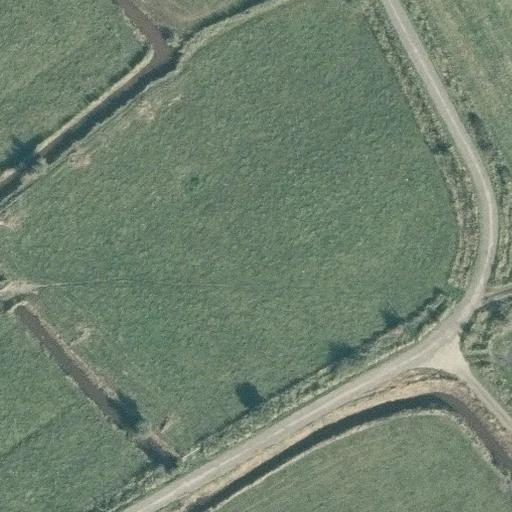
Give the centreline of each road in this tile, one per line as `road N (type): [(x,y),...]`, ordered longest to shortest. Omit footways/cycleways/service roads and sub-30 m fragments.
road 1 (unclassified): [(438,341),(470,305),(489,214),(383,0)]
road 2 (unclassified): [(142,511),(438,341)]
